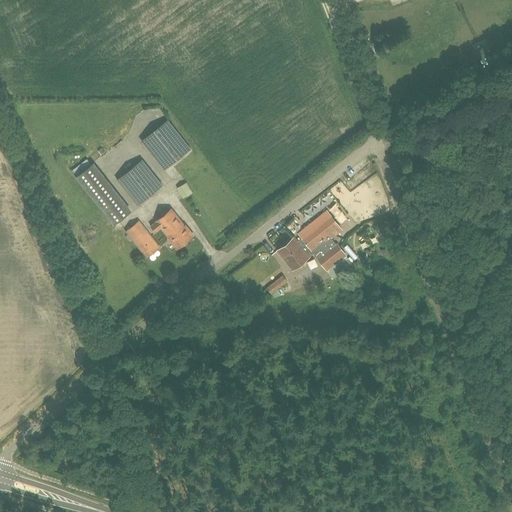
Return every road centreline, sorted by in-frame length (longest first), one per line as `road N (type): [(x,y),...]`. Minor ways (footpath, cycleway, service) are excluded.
road 1 (unclassified): [(0,460),(150,319),(376,138),(382,152)]
road 2 (track): [(376,138),(330,11)]
